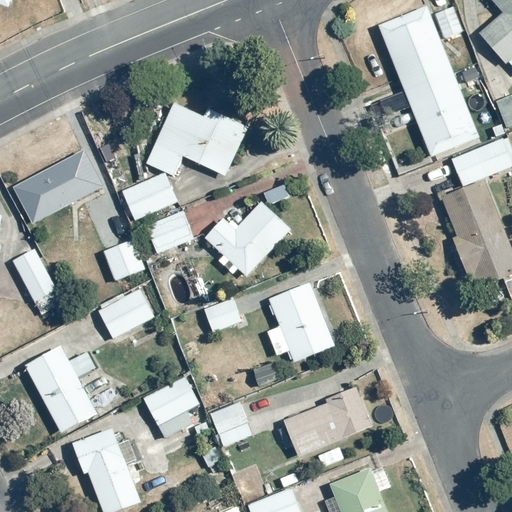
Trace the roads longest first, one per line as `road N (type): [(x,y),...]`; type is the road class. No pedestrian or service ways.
road 1 (residential): [(435,397),(272,0)]
road 2 (tertiary): [(227,0),(0,99)]
road 3 (residential): [(481,511),(435,397)]
